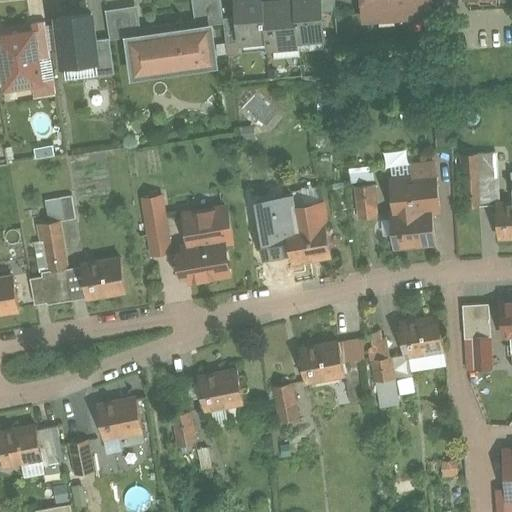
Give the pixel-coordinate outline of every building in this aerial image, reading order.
[(222,0),(199,0),(203,23),(225,20),(225,16),(222,0)] [(264,0),(238,0),(240,14),(242,40),(267,38),(264,0)] [(295,0),(264,0),(267,38),(268,45),(300,42),(299,37),(295,0)] [(321,0),(295,0),(299,37),(325,34),(323,11),(321,0)] [(336,0),(321,0),(323,11),(337,10),(336,0)] [(364,0),(366,18),(433,14),(431,0),(364,0)] [(443,0),(431,0),(433,14),(445,13),(443,0)] [(134,7),(107,11),(111,36),(138,32),(134,7)] [(93,12),(59,17),(65,64),(98,60),(99,60),(96,39),(93,12)] [(240,14),(225,16),(225,20),(228,41),(242,40),(240,14)] [(47,20),(32,23),(33,30),(34,30),(39,57),(40,57),(40,58),(53,56),(47,20)] [(211,26),(130,38),(133,58),(146,61),(147,61),(156,62),(164,63),(178,64),(192,63),(192,66),(216,63),(211,26)] [(33,30),(0,36),(4,59),(6,59),(10,85),(44,80),(40,58),(40,57),(39,57),(34,30),(33,30)] [(111,37),(96,39),(99,60),(98,60),(99,74),(116,72),(111,37)] [(243,120),(268,126),(273,105),(247,99),(243,120)] [(495,151),(462,152),(464,204),(497,203),(497,202),(495,151)] [(414,161),(412,161),(413,162),(393,164),(394,178),(393,178),(397,212),(432,208),(433,210),(441,209),(435,162),(415,164),(414,161)] [(373,168),(351,170),(353,182),(375,179),(373,168)] [(375,183),(357,185),(361,217),(379,215),(375,183)] [(268,193),(250,196),(258,240),(260,240),(262,257),(277,255),(273,232),(274,231),(268,193)] [(73,194),(62,196),(66,218),(77,216),(73,194)] [(511,200),(497,202),(497,203),(498,235),(511,234),(511,200)] [(324,201),(293,206),(296,227),(288,228),(294,261),(333,254),(327,221),(324,201)] [(228,206),(186,213),(192,245),(225,239),(225,240),(233,238),(228,206)] [(397,212),(393,212),(396,245),(436,241),(433,210),(432,208),(397,212)] [(166,212),(148,215),(154,251),(154,252),(172,249),(172,248),(166,212)] [(62,219),(39,223),(42,240),(46,239),(52,269),(68,266),(69,266),(62,219)] [(192,245),(186,246),(191,278),(231,271),(225,240),(225,239),(192,245)] [(122,256),(83,263),(89,295),(128,289),(122,256)] [(73,298),(68,266),(52,269),(43,270),(48,300),(49,302),(73,298)] [(15,274),(0,277),(0,309),(21,306),(15,274)] [(44,275),(32,277),(37,302),(48,300),(44,275)] [(511,300),(503,301),(505,335),(511,334),(511,300)] [(490,302),(464,304),(466,337),(491,335),(493,335),(490,302)] [(440,315),(401,322),(406,354),(411,353),(413,368),(447,362),(440,315)] [(491,335),(466,337),(468,368),(475,368),(475,367),(493,366),(491,335)] [(364,337),(352,338),(340,340),(344,360),(366,359),(364,337)] [(340,340),(301,348),(307,380),(346,373),(344,360),(340,340)] [(392,355),(374,358),(377,380),(395,377),(392,355)] [(240,369),(200,377),(206,409),(246,402),(240,369)] [(408,374),(393,379),(397,394),(412,390),(408,374)] [(293,382),(276,385),(282,421),(300,417),(293,382)] [(138,398),(99,406),(106,439),(121,436),(124,447),(147,442),(138,398)] [(192,411),(175,414),(181,445),(198,442),(192,411)] [(38,424),(0,431),(0,438),(5,464),(43,457),(45,457),(40,431),(38,424)] [(61,463),(54,428),(40,431),(45,457),(43,457),(45,466),(61,463)] [(89,441),(72,445),(78,476),(95,472),(89,441)] [(82,483),(73,485),(76,498),(84,496),(82,483)] [(508,489),(496,490),(497,511),(511,511),(511,497),(509,498),(508,489)] [(74,511),(73,502),(38,509),(38,511),(74,511)]
